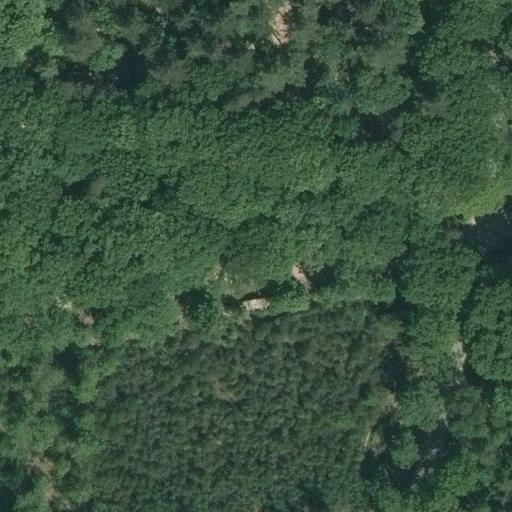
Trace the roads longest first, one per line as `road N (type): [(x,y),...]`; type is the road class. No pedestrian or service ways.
road 1 (track): [(0,123),(484,203)]
road 2 (track): [(479,241),(0,306)]
road 3 (unclassified): [(417,511),(482,218)]
road 4 (unclassified): [(482,218),(503,0)]
